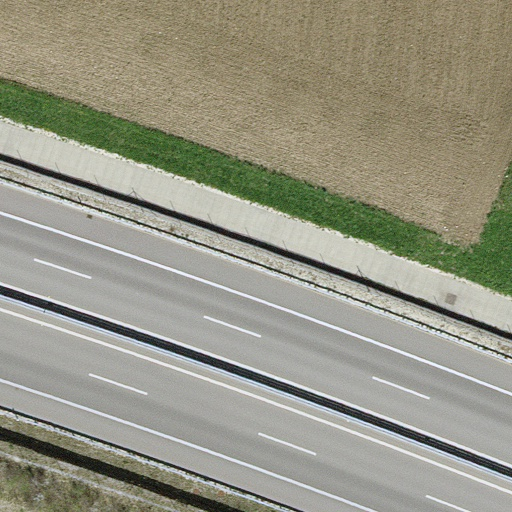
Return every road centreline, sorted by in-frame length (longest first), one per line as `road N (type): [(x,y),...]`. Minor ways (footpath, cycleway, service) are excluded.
road 1 (motorway): [(511,428),(0,244)]
road 2 (track): [(511,318),(0,139)]
road 3 (motorway): [(0,346),(462,511)]
